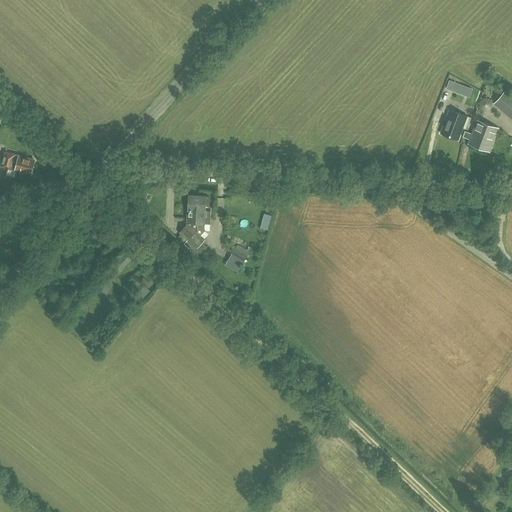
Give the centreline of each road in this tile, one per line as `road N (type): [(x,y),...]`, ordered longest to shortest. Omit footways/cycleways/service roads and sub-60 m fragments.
road 1 (unclassified): [(511,186),(103,168)]
road 2 (track): [(328,406),(91,181)]
road 3 (unclassified): [(103,168),(261,0)]
road 4 (track): [(441,511),(328,406)]
road 5 (unclassified): [(0,288),(91,181)]
road 6 (unclassified): [(91,181),(0,101)]
